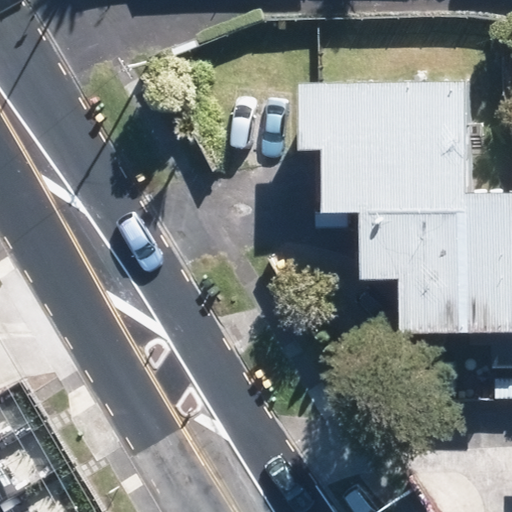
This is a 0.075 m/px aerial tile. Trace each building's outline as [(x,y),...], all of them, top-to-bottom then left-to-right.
[(496,193),(493,77),(338,81),(339,130),(363,130),(365,196),(496,193)] [(511,201),(399,203),(400,260),(439,259),(440,315),(511,314),(511,201)] [(0,447),(9,442),(0,427),(0,447)] [(0,447),(0,509),(37,488),(9,442),(0,447)] [(0,509),(0,511),(52,511),(37,487),(0,509)]
